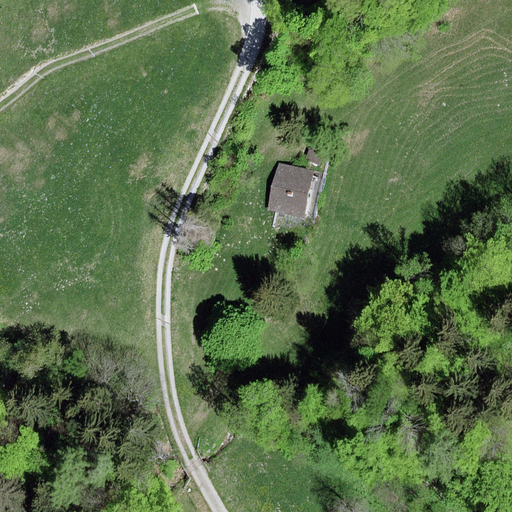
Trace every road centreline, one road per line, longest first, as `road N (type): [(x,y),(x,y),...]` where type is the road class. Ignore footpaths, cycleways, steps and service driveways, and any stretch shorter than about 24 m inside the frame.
road 1 (track): [(215,511),(175,424),(161,373),(159,310),(170,233),(242,73),(257,0)]
road 2 (track): [(0,106),(62,62),(201,8),(257,4)]
